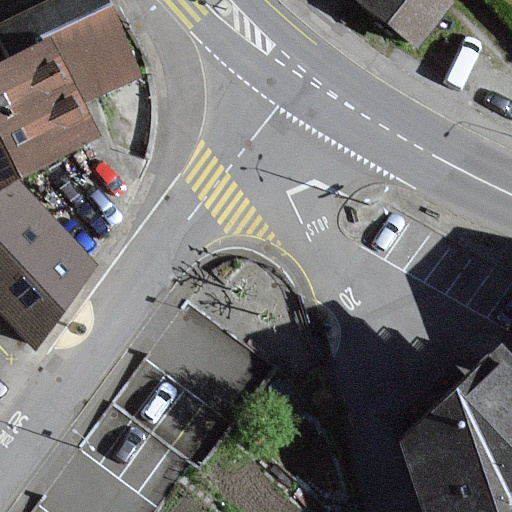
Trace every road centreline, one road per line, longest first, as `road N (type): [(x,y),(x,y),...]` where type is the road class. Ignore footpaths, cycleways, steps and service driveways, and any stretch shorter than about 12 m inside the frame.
road 1 (residential): [(245,146),(0,472)]
road 2 (residential): [(245,146),(290,191),(349,303),(385,511)]
road 3 (primary): [(181,0),(220,39),(295,85)]
road 4 (primary): [(295,85),(408,139)]
road 5 (primary): [(408,139),(311,63)]
